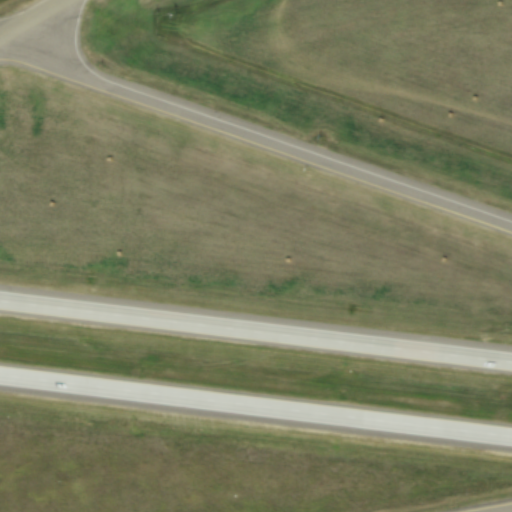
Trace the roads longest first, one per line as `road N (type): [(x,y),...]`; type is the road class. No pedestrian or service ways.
road 1 (motorway): [(511,231),(0,53)]
road 2 (motorway): [(511,367),(0,301)]
road 3 (motorway): [(0,375),(511,438)]
